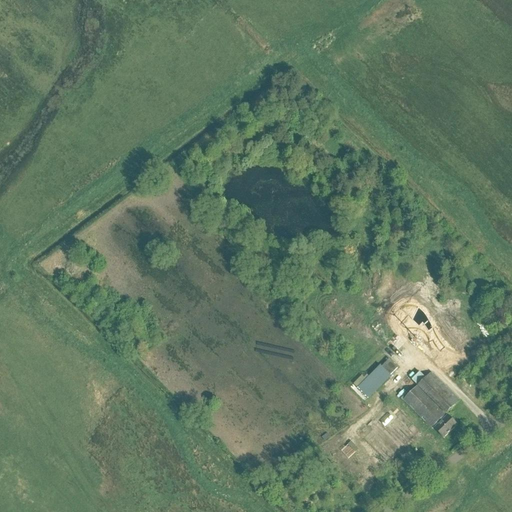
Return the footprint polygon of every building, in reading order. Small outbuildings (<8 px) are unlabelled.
[(270,133),(275,138),(285,128),(280,123),(270,133)] [(440,353),(445,348),(442,346),(440,343),(438,340),(436,336),(435,333),(433,328),(431,324),(428,320),(426,316),(423,313),(420,310),(418,309),(416,307),(413,306),(410,306),(407,306),(405,306),(403,307),(401,308),(400,309),(408,316),(399,325),(401,327),(404,329),(406,330),(408,330),(412,330),(414,330),(416,330),(419,331),(421,332),(423,333),(424,335),(425,336),(427,338),(427,341),(428,343),(428,344),(432,342),(433,344),(434,346),(435,348),(436,349),(437,351),(440,353)] [(389,360),(382,368),(380,366),(357,390),(368,400),(391,377),(390,376),(398,369),(389,360)] [(426,379),(420,373),(411,381),(417,387),(403,401),(432,430),(434,429),(444,439),(458,426),(447,415),(459,402),(431,374),(426,379)] [(404,378),(397,386),(403,392),(410,385),(404,378)]
